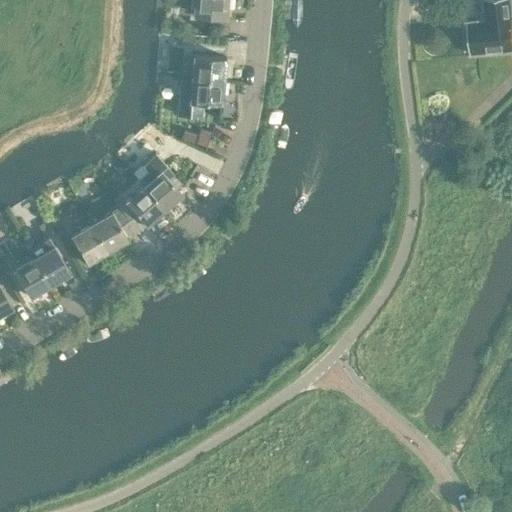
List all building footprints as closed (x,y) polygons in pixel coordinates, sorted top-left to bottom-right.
[(234,0),(188,0),(188,11),(202,13),(202,14),(233,16),(234,0)] [(511,48),(511,11),(510,0),(482,0),(485,19),(466,22),(467,28),(463,29),(465,47),(469,47),(470,53),(511,48)] [(194,54),(192,77),(223,80),(224,65),(225,58),(226,58),(226,57),(194,54)] [(181,77),(178,114),(200,116),(201,102),(222,103),(222,101),(221,101),(223,80),(192,77),(192,78),(181,77)] [(181,134),(181,138),(184,139),(188,140),(190,141),(191,141),(192,141),(192,142),(194,142),(195,143),(198,143),(199,144),(200,144),(201,145),(203,145),(205,145),(206,145),(206,144),(207,142),(208,140),(208,138),(209,136),(209,134),(210,133),(210,131),(208,130),(204,129),(201,128),(200,128),(199,128),(198,132),(197,132),(195,132),(186,129),(184,129),(183,130),(183,131),(182,131),(181,134)] [(142,163),(132,172),(136,176),(137,178),(143,185),(163,208),(180,194),(182,193),(164,173),(169,168),(155,152),(142,163)] [(119,192),(112,198),(118,206),(137,231),(146,224),(148,223),(147,222),(163,208),(143,185),(137,178),(136,176),(118,191),(119,192)] [(112,211),(91,223),(107,250),(125,239),(126,239),(127,239),(127,238),(137,231),(118,206),(112,211)] [(91,223),(71,235),(87,262),(89,261),(88,260),(107,250),(91,223)] [(48,236),(28,248),(33,256),(49,283),(68,272),(68,273),(70,272),(54,245),(48,236)] [(33,256),(13,268),(29,296),(31,295),(30,294),(49,283),(33,256)] [(0,285),(0,312),(10,307),(11,307),(12,306),(0,285)]
